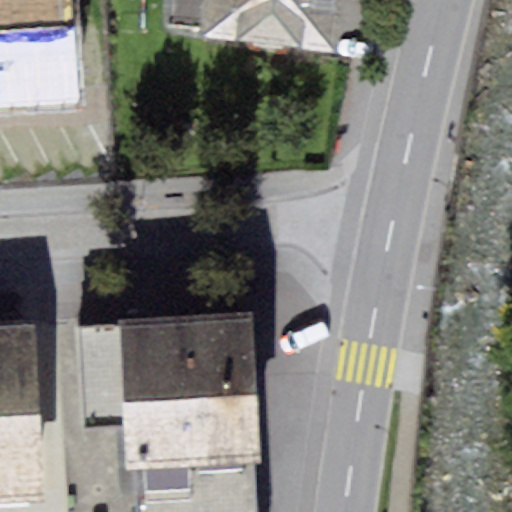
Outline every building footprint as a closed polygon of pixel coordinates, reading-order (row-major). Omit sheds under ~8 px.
[(75,0),(0,0),(0,106),(81,102),(75,0)] [(269,46),(273,0),(203,0),(199,38),(269,46)] [(273,0),(269,46),(337,54),(343,0),(273,0)] [(250,313),(120,320),(120,328),(125,428),(127,472),(135,471),(258,465),(250,313)] [(0,502),(42,500),(32,321),(0,322),(0,502)] [(82,430),(125,428),(120,328),(77,330),(82,430)] [(259,511),(258,465),(135,471),(137,511),(259,511)]
